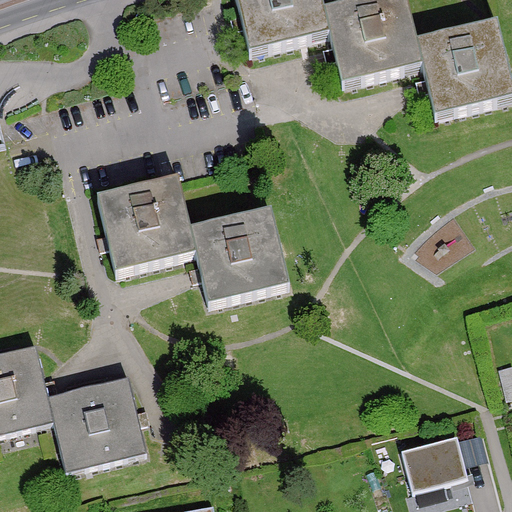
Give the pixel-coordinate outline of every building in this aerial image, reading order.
[(320,0),(236,0),(250,60),(330,42),(325,19),(320,0)] [(407,1),(325,19),(330,42),(342,94),(424,76),(418,49),(407,1)] [(511,91),(498,31),(418,49),(424,76),(434,122),(511,104),(511,91)] [(183,191),(106,207),(121,280),(198,264),(193,236),(183,191)] [(273,219),(193,236),(198,264),(208,312),(289,295),(273,219)] [(38,353),(0,361),(0,443),(54,432),(49,406),(38,353)] [(133,388),(49,406),(54,432),(65,479),(148,461),(133,388)] [(458,443),(406,454),(418,510),(470,499),(458,443)]
